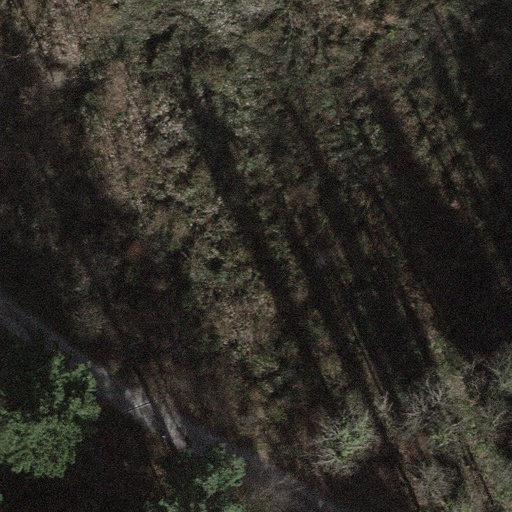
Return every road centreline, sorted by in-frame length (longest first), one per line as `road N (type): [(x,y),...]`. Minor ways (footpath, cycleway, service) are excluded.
road 1 (track): [(0,304),(110,387),(312,511)]
road 2 (track): [(0,496),(110,387)]
